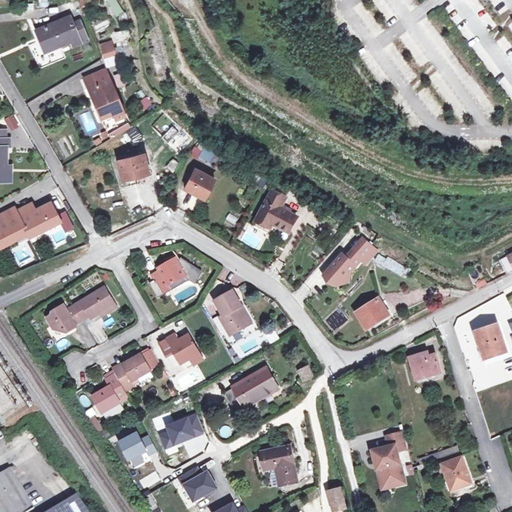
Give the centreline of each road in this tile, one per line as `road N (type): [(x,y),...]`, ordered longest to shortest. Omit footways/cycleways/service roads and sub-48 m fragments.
road 1 (residential): [(102,251),(149,232),(179,231),(276,291),(333,362)]
road 2 (residential): [(102,251),(0,76)]
road 3 (residential): [(441,319),(498,480),(511,490)]
road 4 (residential): [(102,251),(151,322),(82,361)]
road 5 (residential): [(325,376),(357,511)]
